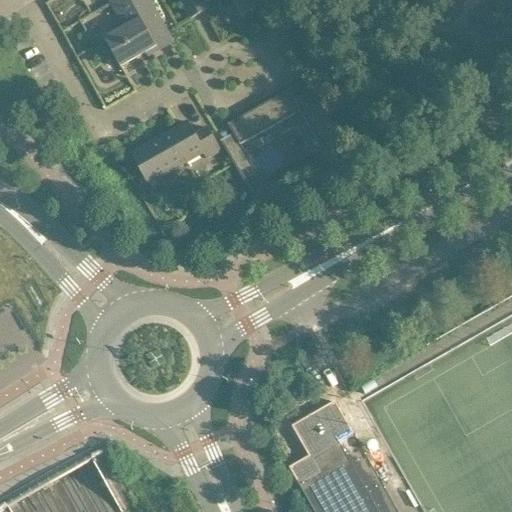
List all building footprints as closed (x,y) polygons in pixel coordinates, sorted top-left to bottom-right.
[(124,29),(105,40),(121,67),(146,53),(153,49),(155,53),(174,43),(149,0),(117,0),(116,1),(130,25),(124,29)] [(234,0),(243,15),(269,0),(180,0),(192,19),(209,9),(203,0),(234,0)] [(256,203),(270,195),(242,145),(301,111),(322,148),(342,137),(331,117),(333,116),(329,109),(327,111),(316,90),(296,101),(290,90),(228,125),(233,134),(220,141),(256,203)] [(195,135),(188,122),(131,154),(149,185),(204,154),(207,159),(221,152),(207,128),(195,135)] [(398,511),(353,433),(310,458),(319,473),(299,484),(314,511),(398,511)]
